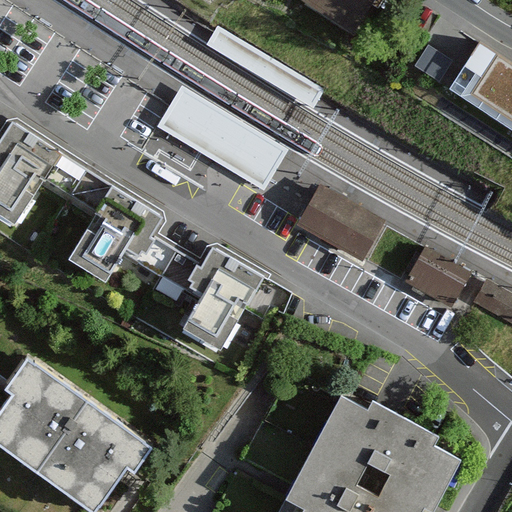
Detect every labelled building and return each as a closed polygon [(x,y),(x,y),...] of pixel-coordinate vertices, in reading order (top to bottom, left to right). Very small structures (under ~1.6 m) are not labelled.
[(370,0),(319,0),(357,22),(370,0)] [(215,34),(212,39),(317,103),(320,97),(325,89),(220,26),(215,34)] [(511,62),(480,43),(452,88),(511,125),(511,62)] [(427,45),(413,66),(438,82),(452,61),(427,45)] [(289,149),(182,85),(158,125),(265,189),(289,149)] [(70,202),(90,171),(15,122),(5,138),(0,134),(0,214),(16,225),(43,184),(70,202)] [(163,282),(185,248),(159,232),(167,220),(90,171),(70,202),(97,220),(71,259),(111,285),(122,269),(157,292),(163,282)] [(379,220),(325,190),(306,224),(360,254),(379,220)] [(208,263),(185,248),(163,282),(199,305),(185,326),(223,351),(249,312),(275,330),(296,298),(218,248),(208,263)] [(470,273),(427,248),(410,278),(452,303),(470,273)] [(511,296),(490,284),(480,302),(511,319),(511,296)] [(153,451),(28,362),(11,386),(19,391),(0,417),(0,447),(91,511),(97,511),(123,475),(132,481),(153,451)] [(340,394),(323,427),(434,486),(451,453),(340,394)] [(380,511),(419,511),(434,486),(323,427),(300,469),(380,511)] [(380,511),(300,469),(277,511),(380,511)]
